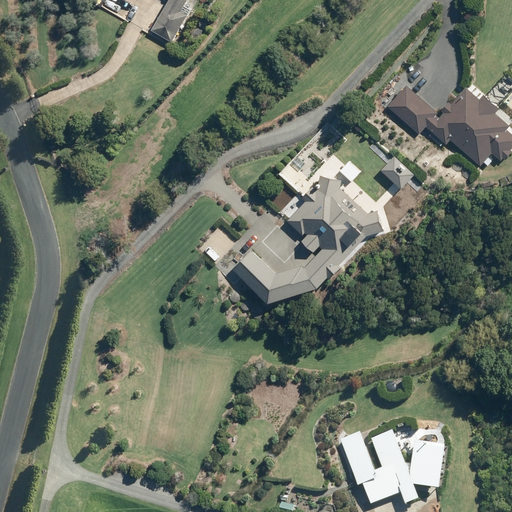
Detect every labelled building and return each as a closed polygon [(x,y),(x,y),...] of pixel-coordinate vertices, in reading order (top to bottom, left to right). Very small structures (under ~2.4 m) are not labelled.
[(171,0),(155,27),(175,38),(197,0),(171,0)] [(443,113),(411,86),(392,110),(422,135),(428,128),(449,145),(453,140),(485,167),(495,154),(505,163),(510,157),(511,158),(511,157),(511,129),(511,128),(511,124),(500,114),(504,109),(487,95),(484,99),(469,87),(456,103),(453,101),(446,109),(450,112),(444,119),(440,116),(443,113)] [(400,154),(384,171),(404,189),(419,172),(400,154)] [(372,213),(346,189),(347,179),(323,176),(321,188),(316,187),(307,197),(310,201),(291,220),(309,237),(305,242),(319,254),(325,247),(328,250),(310,268),(307,265),(282,274),(256,251),(239,270),(276,304),(323,289),(335,277),(338,279),(350,267),(347,263),(372,236),(388,231),(382,210),(372,213)] [(268,311),(235,285),(228,295),(261,320),(268,311)] [(387,381),(387,393),(411,393),(411,380),(387,381)] [(365,429),(343,438),(361,485),(366,483),(374,503),(403,492),(408,505),(427,498),(422,484),(447,489),(453,442),(419,438),(416,462),(410,462),(397,428),(374,436),(386,466),(380,469),(365,429)] [(298,511),(300,505),(284,501),(281,511),(298,511)]
